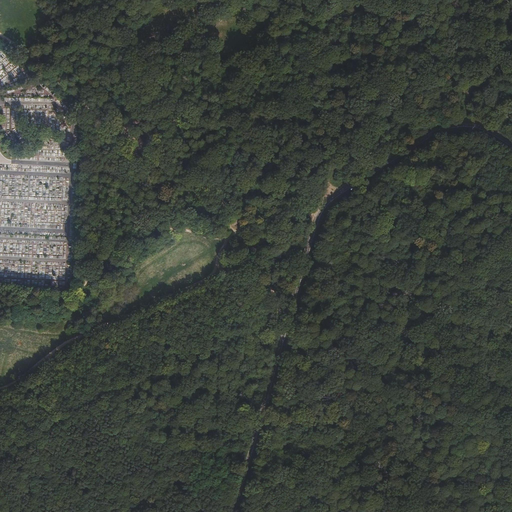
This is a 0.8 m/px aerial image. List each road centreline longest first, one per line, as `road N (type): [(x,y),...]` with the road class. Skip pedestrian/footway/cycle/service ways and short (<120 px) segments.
road 1 (unclassified): [(233,511),(327,204),(443,129),(465,126),(511,148)]
road 2 (track): [(250,253),(327,204),(351,0)]
road 3 (track): [(234,232),(268,207),(274,186),(253,118),(257,43),(288,0)]
road 4 (track): [(0,389),(70,342),(215,273)]
road 5 (track): [(382,511),(287,324)]
road 6 (track): [(0,35),(90,110),(123,127)]
road 7 (track): [(234,232),(123,127)]
road 8 (track): [(123,127),(101,39),(70,0)]
road 9 (track): [(387,0),(466,97)]
